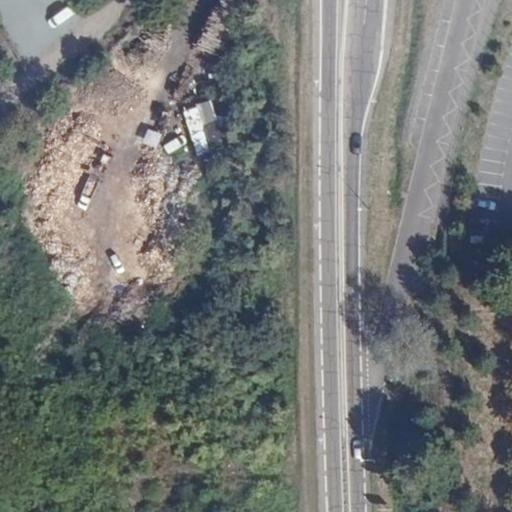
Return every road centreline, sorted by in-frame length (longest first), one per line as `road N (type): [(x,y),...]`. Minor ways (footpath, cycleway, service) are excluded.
road 1 (secondary): [(358,511),(350,241),(362,0)]
road 2 (secondary): [(330,0),(336,511)]
road 3 (track): [(200,0),(137,77),(71,124),(15,269),(0,280)]
